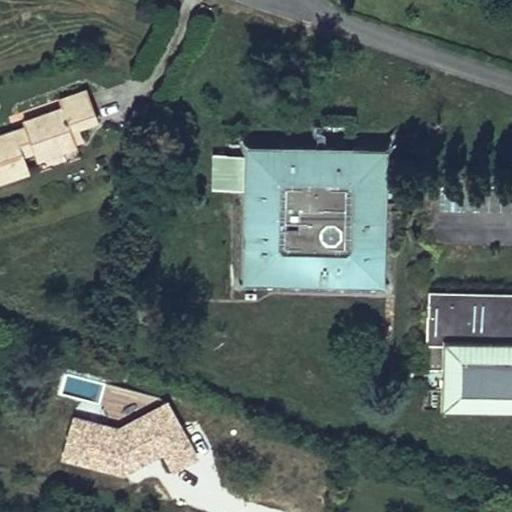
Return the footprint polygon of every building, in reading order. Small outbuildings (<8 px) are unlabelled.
[(21,133),(19,127),(0,132),(0,181),(33,170),(27,152),(39,148),(41,156),(80,143),(78,137),(74,123),(95,116),(103,114),(94,87),(66,96),(69,105),(30,118),(31,123),(33,129),(21,133)] [(100,130),(95,116),(74,123),(78,137),(100,130)] [(31,123),(19,127),(21,133),(33,129),(31,123)] [(383,148),(237,143),(233,290),(378,295),(383,148)] [(511,282),(427,281),(426,334),(443,334),(442,404),(511,405),(511,282)]
